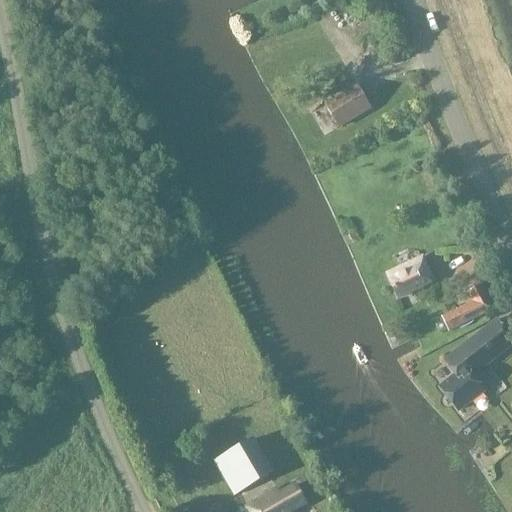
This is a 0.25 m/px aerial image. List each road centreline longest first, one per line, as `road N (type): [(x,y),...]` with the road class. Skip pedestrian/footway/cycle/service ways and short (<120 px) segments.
road 1 (unclassified): [(141,511),(63,315),(0,11)]
road 2 (tertiary): [(511,254),(410,0)]
